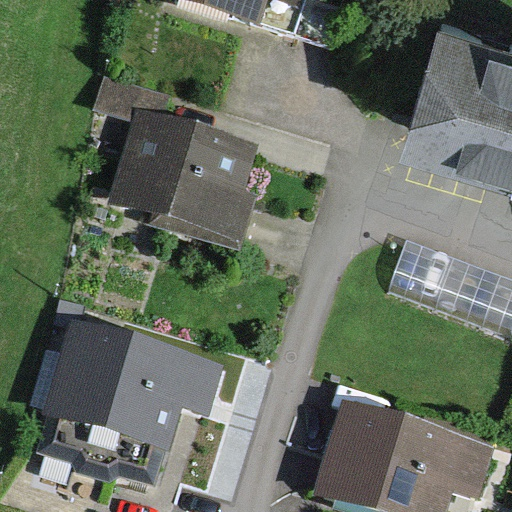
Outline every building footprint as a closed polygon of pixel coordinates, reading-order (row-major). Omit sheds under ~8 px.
[(304,0),(161,0),(157,19),(248,43),(254,21),(297,32),(304,0)] [(511,173),(511,45),(442,26),(408,143),(511,173)] [(253,159),(138,125),(108,223),(224,258),(253,159)] [(511,285),(408,254),(397,293),(511,328),(511,285)] [(217,392),(73,347),(43,441),(155,476),(170,427),(203,437),(217,392)] [(481,472),(342,427),(314,511),(441,511),(444,504),(468,511),(481,472)]
